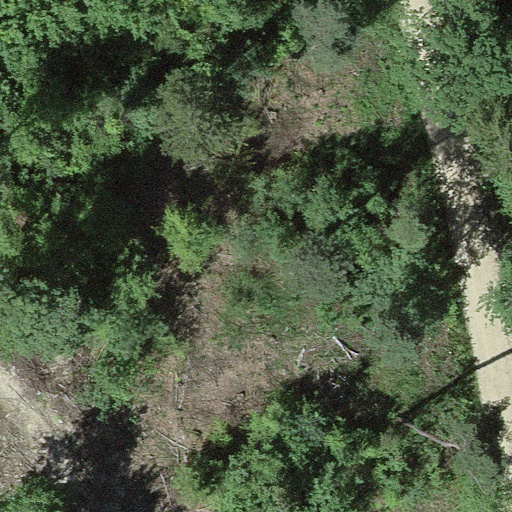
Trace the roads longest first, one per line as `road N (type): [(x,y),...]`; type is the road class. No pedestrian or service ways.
road 1 (track): [(411,0),(494,328),(511,485)]
road 2 (track): [(141,511),(24,367),(0,352)]
